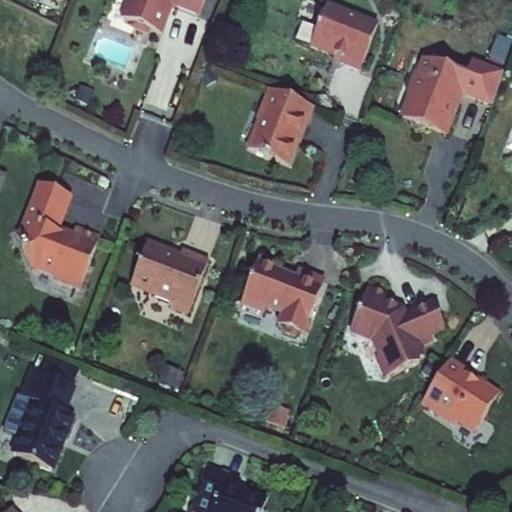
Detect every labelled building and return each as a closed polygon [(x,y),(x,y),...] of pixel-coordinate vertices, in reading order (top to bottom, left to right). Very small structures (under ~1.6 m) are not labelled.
[(186,4),(211,14),(216,0),(139,0),(139,2),(139,3),(139,4),(139,5),(140,6),(141,7),(136,20),(144,23),(145,29),(156,33),(161,30),(169,33),(171,33),(173,33),(174,32),(175,32),(176,30),(178,24),(178,22),(178,21),(178,20),(177,19),(176,18),(175,18),(179,7),(180,7),(181,7),(182,7),(183,7),(184,6),(184,5),(185,5),(186,4)] [(357,61),(372,68),(390,23),(339,2),(329,26),(319,22),(314,24),(311,31),(308,30),(305,37),(307,41),(321,47),(322,43),(358,57),(357,61)] [(475,97),(471,95),(475,86),(508,100),(511,91),(511,67),(489,57),(484,70),(452,57),(446,71),(433,65),(424,87),(428,89),(420,107),(424,109),(431,126),(449,119),(463,125),(475,97)] [(325,105),(281,88),(269,118),(272,119),(261,148),(300,163),(314,130),(315,130),(325,105)] [(71,279),(92,287),(111,237),(86,227),(84,235),(68,228),(81,195),(53,184),(39,218),(42,219),(41,222),(44,229),(30,234),(44,263),(68,273),(71,279)] [(201,306),(219,259),(193,249),(189,257),(178,253),(177,249),(157,242),(142,282),(165,290),(167,296),(180,301),(185,307),(196,311),(201,306)] [(309,331),(314,333),(335,279),(308,269),(305,276),(290,270),(292,266),(268,258),(251,302),(274,311),(276,307),(291,312),(287,323),(292,324),(294,330),(303,334),(309,331)] [(398,293),(376,285),(359,329),(381,338),(388,355),(385,356),(391,371),(398,374),(428,362),(427,358),(432,356),(426,342),(441,337),(440,335),(454,329),(443,302),(417,313),(414,306),(409,304),(407,305),(395,301),(398,293)] [(460,356),(431,400),(463,424),(467,419),(484,431),(504,401),(506,395),(507,389),(490,378),(489,378),(488,378),(487,378),(486,378),(485,378),(484,378),(484,379),(483,380),(475,375),(479,368),(460,356)] [(84,384),(41,367),(19,424),(32,429),(25,448),(65,464),(86,410),(76,407),(84,384)] [(249,470),(217,456),(197,501),(214,508),(212,511),(266,511),(275,493),(245,479),(249,470)] [(29,511),(18,501),(6,511),(29,511)]
